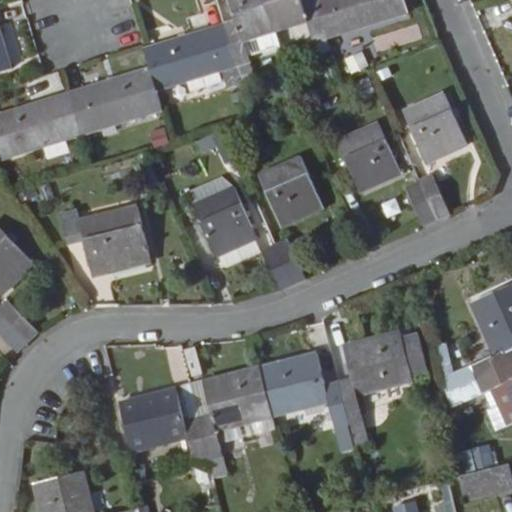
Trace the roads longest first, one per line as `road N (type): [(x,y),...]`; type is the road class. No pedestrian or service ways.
road 1 (residential): [(511,215),(295,312),(245,325),(116,329),(79,340),(24,385),(10,428),(1,511)]
road 2 (residential): [(445,0),(511,157)]
